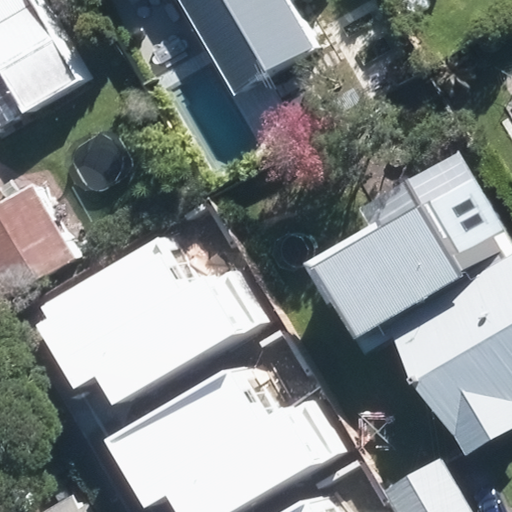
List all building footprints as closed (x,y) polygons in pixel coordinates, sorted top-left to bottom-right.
[(28,0),(0,0),(0,119),(72,80),(28,0)] [(157,0),(217,102),(310,47),(282,0),(157,0)] [(511,140),(487,155),(511,198),(511,140)] [(511,388),(511,283),(439,154),(335,212),(346,231),(315,248),(360,328),(374,320),(449,453),(505,422),(492,399),(511,388)] [(11,174),(0,180),(0,323),(73,281),(11,174)] [(172,511),(324,511),(308,486),(296,494),(253,428),(215,452),(200,428),(162,452),(179,479),(159,491),(172,511)] [(123,437),(86,459),(117,511),(128,511),(158,495),(123,437)] [(449,511),(413,455),(354,493),(366,511),(449,511)] [(80,481),(25,511),(107,511),(94,489),(87,492),(80,481)]
